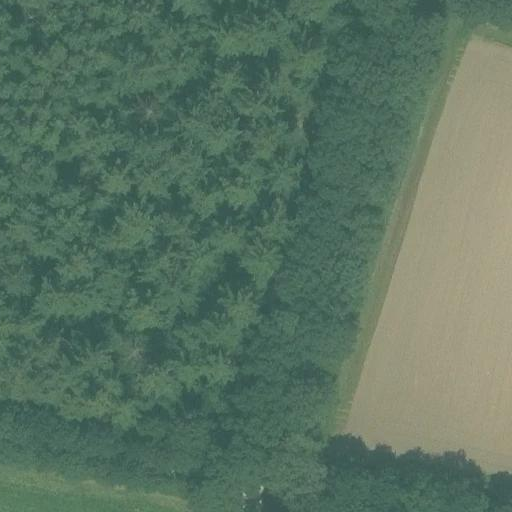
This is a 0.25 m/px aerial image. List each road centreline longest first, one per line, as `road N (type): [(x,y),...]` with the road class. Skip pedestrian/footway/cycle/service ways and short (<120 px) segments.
road 1 (track): [(274,431),(422,0)]
road 2 (track): [(257,482),(0,433)]
road 3 (track): [(395,511),(257,482)]
